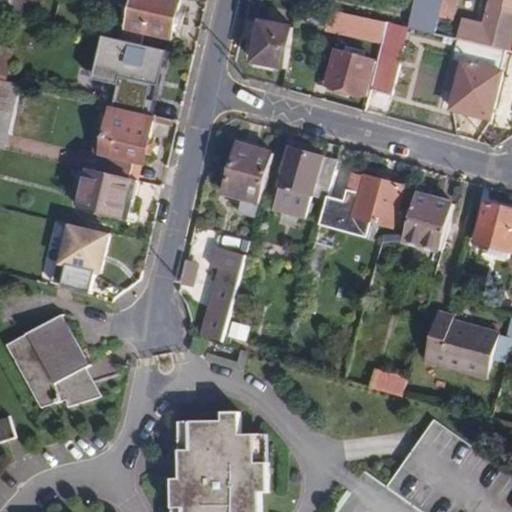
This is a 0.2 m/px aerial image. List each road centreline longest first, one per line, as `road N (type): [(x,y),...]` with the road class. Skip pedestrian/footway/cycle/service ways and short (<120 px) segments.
road 1 (residential): [(208,89),(511,168)]
road 2 (residential): [(149,321),(208,89)]
